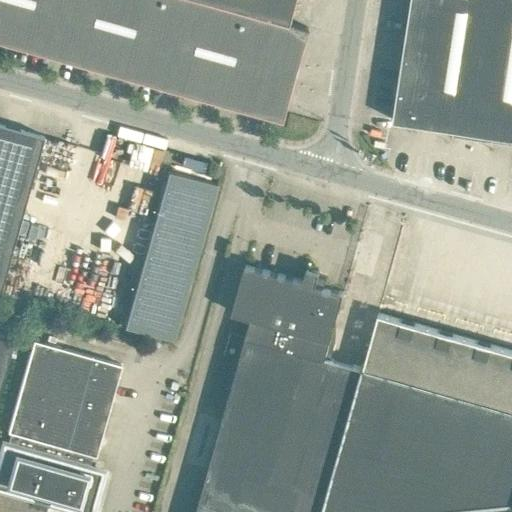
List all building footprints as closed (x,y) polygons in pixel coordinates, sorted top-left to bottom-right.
[(0,0),(0,39),(271,116),(281,119),(283,111),(307,26),(287,21),(292,0),(0,0)] [(511,137),(511,0),(411,0),(394,119),(511,137)] [(0,288),(43,135),(0,122),(0,288)] [(206,190),(161,178),(119,333),(164,345),(206,190)] [(511,511),(511,349),(379,312),(364,365),(362,364),(362,366),(325,356),(344,291),(324,285),(326,277),(318,275),(319,270),(307,267),(303,279),(246,263),(232,311),(251,317),(246,335),(231,331),(225,352),(240,357),(196,511),(511,511)] [(0,290),(0,305),(29,313),(33,300),(0,290)] [(0,389),(14,338),(0,333),(0,389)] [(122,364),(92,356),(34,339),(8,430),(11,431),(7,443),(4,442),(0,456),(0,488),(33,498),(31,507),(46,511),(50,498),(62,502),(61,506),(83,511),(91,511),(103,470),(89,466),(92,454),(95,455),(122,364)]
